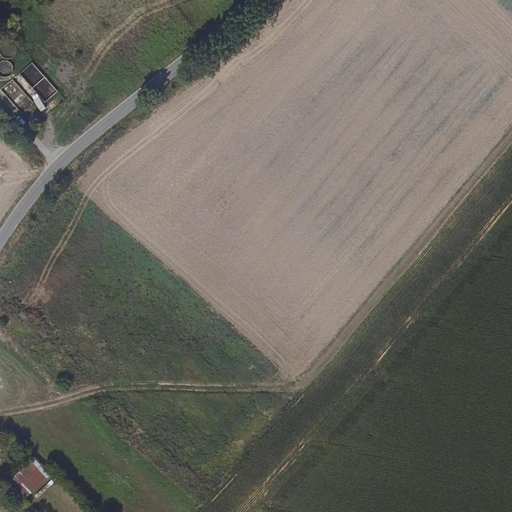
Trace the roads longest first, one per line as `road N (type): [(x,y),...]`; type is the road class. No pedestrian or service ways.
road 1 (track): [(0,415),(104,390),(305,383),(511,133)]
road 2 (unclassified): [(0,239),(73,148),(256,0)]
